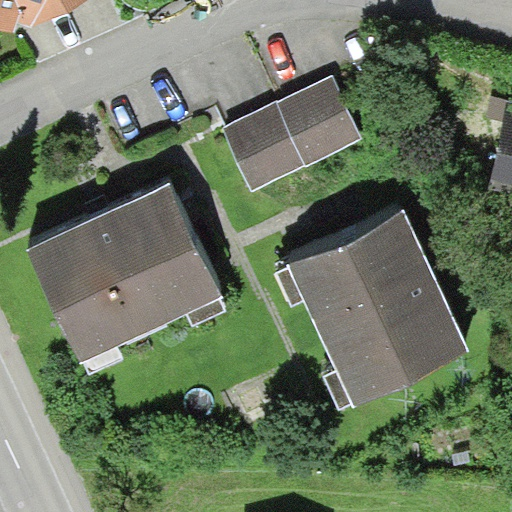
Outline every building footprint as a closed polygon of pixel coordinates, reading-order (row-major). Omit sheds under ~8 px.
[(0,0),(0,29),(14,34),(17,22),(32,27),(84,0),(0,0)] [(333,75),(223,127),(252,190),(363,138),(333,75)] [(511,100),(507,99),(491,186),(511,190),(511,100)] [(170,183),(27,251),(80,363),(84,361),(118,345),(187,312),(220,297),(223,295),(170,183)] [(471,350),(403,209),(287,264),(289,268),(304,300),(337,370),(353,402),(355,407),(471,350)] [(292,305),(304,300),(289,268),(276,273),(292,305)] [(226,311),(220,297),(187,312),(194,327),(226,311)] [(124,359),(118,345),(84,361),(90,375),(124,359)] [(340,409),(353,402),(337,370),(325,377),(340,409)]
